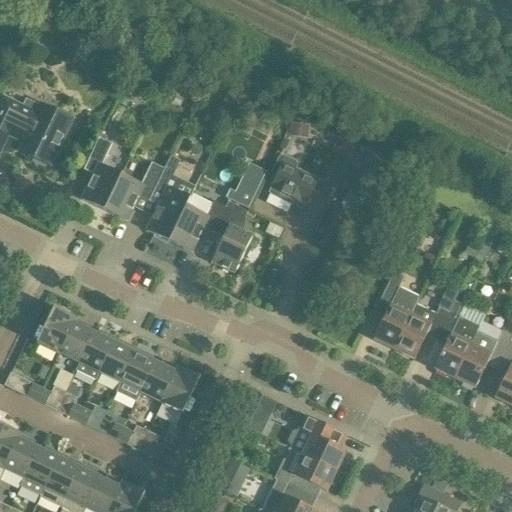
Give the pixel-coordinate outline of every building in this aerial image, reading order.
[(145,51),(138,63),(152,70),(159,58),(145,51)] [(232,111),(239,97),(224,89),(217,103),(232,111)] [(26,100),(23,106),(5,97),(0,108),(0,150),(7,135),(23,143),(24,144),(25,148),(31,151),(28,155),(50,166),(72,120),(40,103),(38,106),(26,100)] [(292,133),(308,135),(309,126),(293,124),(292,133)] [(328,132),(323,149),(343,155),(347,138),(328,132)] [(93,176),(81,201),(104,211),(121,176),(102,166),(112,145),(99,138),(84,171),(93,176)] [(306,204),(305,204),(317,180),(296,169),(297,167),(296,163),(283,156),(279,158),(271,174),(277,177),(268,194),(293,206),(296,201),(305,205),(306,204)] [(158,207),(146,232),(169,243),(192,195),(195,188),(176,178),(177,176),(174,174),(180,162),(171,157),(164,170),(164,169),(148,202),(158,207)] [(126,222),(133,208),(138,197),(148,202),(164,169),(152,164),(141,185),(121,176),(104,211),(126,222)] [(248,209),(254,196),(239,188),(236,194),(230,191),(226,199),(248,209)] [(169,243),(191,254),(203,229),(213,233),(225,208),(213,202),(212,204),(192,195),(169,243)] [(331,250),(350,213),(331,203),(311,240),(331,250)] [(234,274),(252,237),(231,227),(237,214),(225,208),(213,233),(223,238),(211,263),(234,274)] [(480,249),(474,260),(483,265),(488,253),(480,249)] [(415,307),(415,305),(419,298),(399,288),(404,278),(393,273),(377,307),(387,312),(373,341),(394,351),(415,307)] [(415,305),(415,307),(394,351),(414,361),(428,332),(437,337),(454,303),(444,298),(439,308),(436,315),(415,305)] [(464,308),(454,303),(437,337),(447,342),(434,370),(454,380),(476,334),(479,328),(459,318),(464,308)] [(57,355),(58,353),(58,354),(75,319),(59,311),(57,315),(52,313),(44,329),(39,326),(33,338),(38,341),(36,345),(57,355)] [(75,319),(58,354),(79,364),(94,333),(84,329),(86,325),(76,321),(76,319),(75,319)] [(454,380),(474,390),(488,361),(498,366),(510,342),(511,337),(511,336),(502,332),(496,343),(476,334),(454,380)] [(103,338),(94,333),(79,364),(75,372),(96,382),(100,374),(116,340),(105,335),(103,338)] [(125,348),(127,345),(116,340),(100,374),(120,383),(136,350),(135,349),(134,353),(125,348)] [(511,343),(510,342),(498,366),(508,371),(494,399),(511,407),(511,343)] [(145,358),(147,355),(136,350),(120,383),(116,393),(137,403),(141,394),(155,363),(145,358)] [(167,364),(165,368),(155,363),(141,394),(160,403),(160,404),(161,405),(178,368),(177,368),(176,369),(167,364)] [(193,380),(194,376),(178,368),(161,405),(182,415),(184,411),(189,413),(195,401),(190,399),(198,383),(193,380)] [(71,378),(61,373),(55,386),(65,391),(71,378)] [(11,375),(5,386),(36,401),(41,389),(11,375)] [(36,401),(45,406),(51,394),(41,389),(36,401)] [(73,405),(68,416),(77,421),(82,409),(73,405)] [(77,421),(86,425),(92,414),(82,409),(77,421)] [(253,415),(247,428),(260,434),(267,421),(253,415)] [(291,447),(289,450),(336,472),(346,452),(335,447),(341,434),(305,417),(298,431),(293,432),(287,443),(291,447)] [(117,418),(109,436),(119,441),(124,429),(127,423),(117,418)] [(4,426),(2,430),(0,429),(0,476),(20,435),(4,426)] [(119,441),(127,445),(133,434),(124,429),(119,441)] [(21,436),(21,435),(20,435),(0,476),(0,478),(4,470),(24,480),(39,449),(28,444),(30,441),(21,436)] [(269,464),(276,446),(268,443),(261,461),(269,464)] [(165,449),(155,444),(150,456),(159,461),(165,449)] [(20,487),(41,497),(61,455),(50,450),(48,453),(39,449),(24,480),(20,487)] [(326,493),(332,481),(336,472),(289,450),(274,480),(276,481),(310,498),(315,488),(326,493)] [(60,509),(81,465),(80,465),(78,468),(70,464),(71,460),(61,455),(41,497),(39,499),(60,509)] [(236,499),(249,472),(230,463),(217,490),(236,499)] [(92,470),(81,465),(60,509),(66,511),(84,511),(85,510),(100,479),(90,474),(92,470)] [(110,483),(105,481),(100,479),(85,510),(90,511),(108,511),(123,484),(122,483),(121,484),(111,480),(110,483)] [(430,490),(441,495),(447,484),(436,479),(430,490)] [(252,481),(245,500),(254,503),(262,485),(252,481)] [(315,511),(306,507),(310,498),(276,481),(262,511),(315,511)] [(123,484),(108,511),(135,511),(144,494),(123,484)] [(417,509),(415,511),(457,511),(461,504),(423,486),(412,507),(417,509)]
